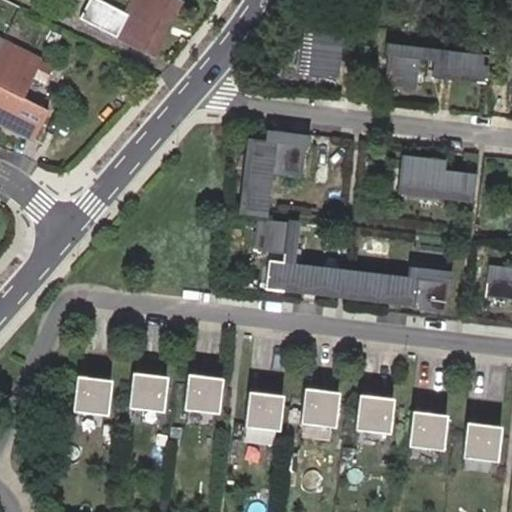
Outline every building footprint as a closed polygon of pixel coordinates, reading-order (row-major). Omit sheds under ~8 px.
[(177,0),(134,0),(134,1),(127,13),(103,1),(103,0),(88,0),(80,18),(116,37),(121,27),(138,36),(133,46),(153,56),(180,2),(177,0)] [(336,76),(341,33),(331,32),(332,24),(303,20),(298,74),(325,78),(326,76),(336,76)] [(116,37),(133,46),(138,36),(121,27),(116,37)] [(0,42),(0,126),(32,142),(47,112),(21,99),(39,62),(0,42)] [(415,88),(418,59),(432,60),(430,77),(484,84),(487,65),(481,64),(482,54),(434,48),(385,43),(384,55),(387,55),(384,85),(415,88)] [(307,146),(308,135),(265,130),(264,140),(274,142),(307,146)] [(274,142),(247,138),(238,212),(266,216),(274,142)] [(471,202),(474,173),(443,170),(444,160),(400,154),(396,193),(471,202)] [(293,263),(299,220),(287,219),(286,222),(270,220),(256,218),(252,251),(282,254),(281,261),(293,263)] [(340,297),(343,269),(293,263),(281,261),(268,260),(264,288),(340,297)] [(443,313),(447,283),(450,283),(451,271),(408,265),(406,276),(417,278),(413,306),(413,309),(443,313)] [(511,267),(488,265),(483,297),(511,299),(511,267)] [(413,306),(417,278),(406,276),(343,269),(340,297),(413,306)] [(161,411),(165,376),(130,372),(126,407),(161,411)] [(217,413),(221,378),(186,373),(182,409),(217,413)] [(106,415),(110,379),(75,375),(71,411),(106,415)] [(334,427),(338,391),(303,387),(299,423),(334,427)] [(277,430),(282,395),(247,391),(243,426),(277,430)] [(388,434),(392,398),(357,394),(353,429),(388,434)] [(442,449),(446,414),(411,410),(406,445),(442,449)] [(495,461),(499,426),(465,422),(461,456),(495,461)]
